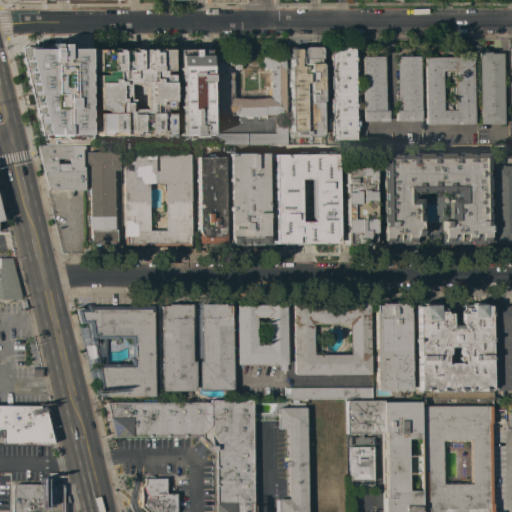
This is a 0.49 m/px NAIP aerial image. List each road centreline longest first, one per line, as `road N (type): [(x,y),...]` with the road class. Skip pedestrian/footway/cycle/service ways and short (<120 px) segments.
road 1 (residential): [(511,22),(0,26)]
road 2 (residential): [(511,272),(41,278)]
road 3 (secondary): [(80,431),(41,278)]
